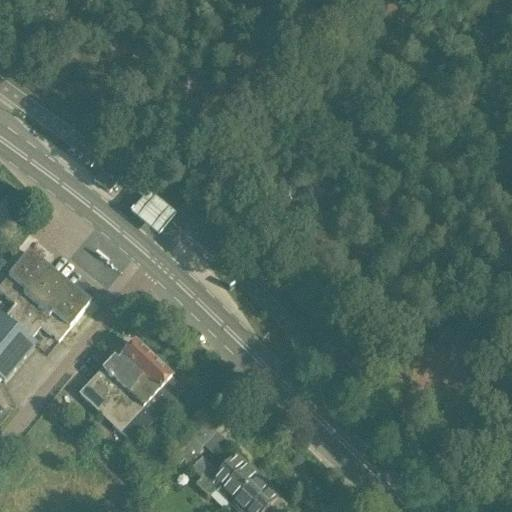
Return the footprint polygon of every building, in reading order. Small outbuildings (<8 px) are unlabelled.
[(142,194),(126,213),(154,237),(170,217),(142,194)] [(0,295),(15,308),(46,271),(28,256),(0,290),(0,295)] [(58,344),(90,307),(46,271),(15,308),(4,322),(0,318),(0,380),(5,384),(35,347),(30,343),(41,330),(58,344)] [(136,383),(153,365),(135,347),(118,365),(114,362),(80,398),(101,417),(133,381),(136,383)] [(97,352),(91,358),(97,364),(103,358),(97,352)] [(133,381),(101,417),(132,447),(183,393),(172,383),(158,369),(153,365),(136,383),(133,381)] [(179,456),(174,462),(183,470),(185,467),(188,465),(197,456),(202,450),(193,442),(179,456)] [(95,447),(89,454),(98,461),(104,455),(95,447)] [(188,465),(185,467),(191,473),(202,482),(196,488),(208,499),(217,490),(219,492),(218,492),(220,494),(219,495),(230,505),(257,478),(249,470),(248,470),(236,459),(218,476),(202,461),(197,456),(188,465)] [(257,478),(230,505),(236,511),(268,511),(269,511),(282,511),(286,509),(269,491),(269,490),(257,478)]
